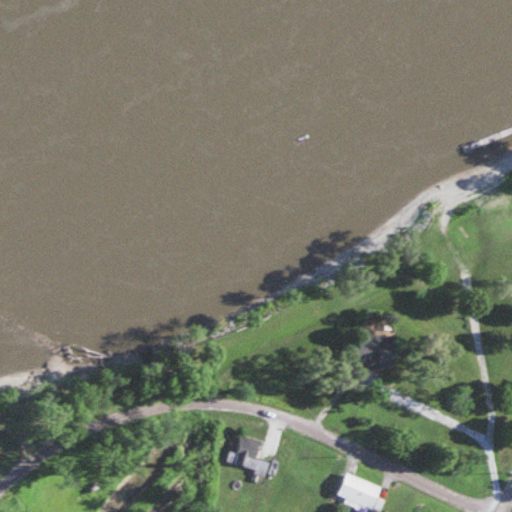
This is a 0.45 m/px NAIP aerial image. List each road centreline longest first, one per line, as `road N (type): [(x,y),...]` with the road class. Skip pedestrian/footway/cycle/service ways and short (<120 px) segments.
road 1 (residential): [(174,398),(267,409),(489,511)]
road 2 (residential): [(227,400),(419,292),(487,266)]
road 3 (residential): [(325,348),(511,400)]
road 4 (residential): [(0,470),(78,421),(174,398)]
